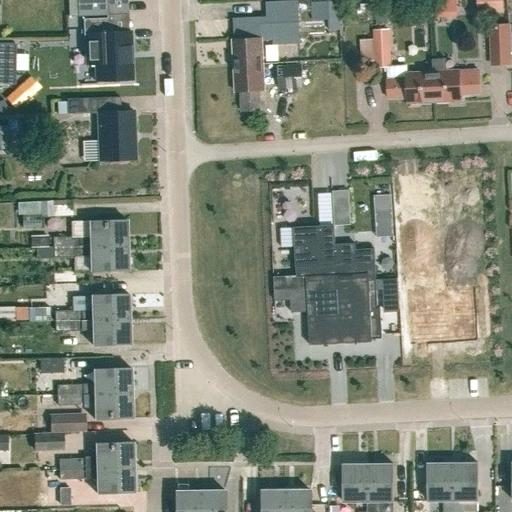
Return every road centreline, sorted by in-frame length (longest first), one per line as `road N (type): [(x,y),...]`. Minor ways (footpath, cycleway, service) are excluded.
road 1 (residential): [(177,154),(186,328),(222,384),(291,415),(511,405)]
road 2 (residential): [(177,154),(511,131)]
road 3 (residential): [(171,0),(177,154)]
